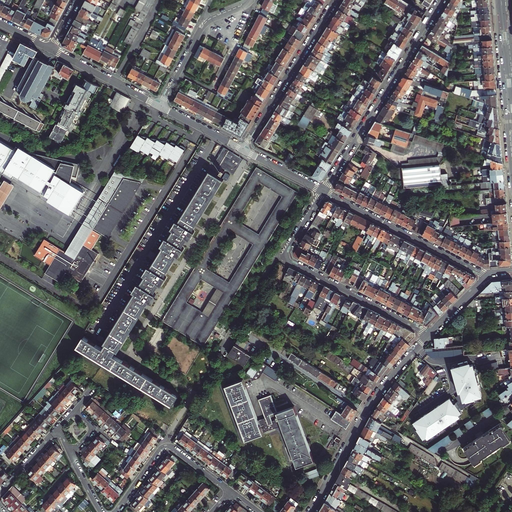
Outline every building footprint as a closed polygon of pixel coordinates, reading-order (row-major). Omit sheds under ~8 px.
[(7,0),(6,4),(1,14),(5,16),(7,17),(11,8),(8,7),(11,0),(7,0)] [(43,4),(44,0),(37,0),(35,6),(41,9),(42,7),(43,4)] [(64,0),(57,0),(58,0),(56,4),(65,8),(67,4),(68,2),(64,0)] [(96,6),(86,0),(85,3),(82,7),(93,13),(96,6)] [(139,0),(138,3),(136,6),(134,9),(138,11),(133,20),(136,22),(134,25),(133,26),(132,28),(130,31),(128,35),(126,38),(125,42),(131,45),(133,42),(135,38),(137,35),(139,32),(140,29),(142,25),(145,21),(146,18),(148,15),(150,12),(151,8),(153,5),(155,3),(156,0),(139,0)] [(186,0),(184,6),(187,8),(195,12),(197,8),(199,4),(191,0),(190,0),(186,0)] [(277,5),(273,3),(266,0),(265,0),(263,4),(262,7),(263,7),(262,11),(268,14),(269,10),(273,12),(277,5)] [(308,0),(309,0),(308,3),(320,10),(323,5),(326,0),(308,0)] [(349,0),(344,0),(342,3),(353,10),(354,8),(359,11),(362,8),(361,8),(353,2),(352,2),(349,0)] [(386,0),(384,4),(397,11),(402,14),(404,11),(407,13),(409,11),(405,8),(407,5),(411,8),(412,5),(402,0),(386,0)] [(450,0),(450,1),(461,8),(462,2),(458,0),(450,0)] [(15,1),(11,8),(7,17),(10,19),(12,20),(18,10),(16,9),(17,7),(18,7),(19,4),(17,2),(15,1)] [(53,7),(52,9),(62,14),(64,10),(65,8),(56,4),(51,1),(49,5),(53,7)] [(461,10),(461,8),(450,1),(449,3),(447,6),(458,13),(460,9),(461,10)] [(320,10),(308,3),(304,9),(316,16),(319,13),(320,10)] [(341,5),(339,9),(350,15),(351,13),(357,16),(359,13),(353,10),(342,3),(341,5)] [(62,14),(52,9),(48,7),(44,5),(43,4),(42,7),(45,8),(49,10),(47,14),(52,16),(59,20),(61,16),(62,14)] [(21,6),(20,5),(18,10),(12,20),(22,25),(24,26),(29,17),(31,13),(32,12),(23,8),(22,9),(20,8),(21,6)] [(97,15),(101,8),(98,6),(96,6),(93,13),(97,15)] [(456,16),(458,13),(447,6),(446,8),(444,10),(455,17),(456,16)] [(489,6),(478,7),(476,7),(476,10),(471,11),(471,14),(476,14),(490,12),(490,11),(489,6)] [(81,10),(79,14),(90,20),(92,21),(94,18),(98,20),(101,21),(103,18),(100,17),(97,15),(93,13),(82,7),(81,10)] [(126,11),(121,8),(117,14),(122,18),(126,11)] [(187,8),(183,15),(191,20),(193,16),(195,12),(187,8)] [(408,18),(410,19),(418,24),(421,19),(423,16),(416,13),(418,9),(416,8),(413,13),(409,11),(408,13),(410,14),(408,18)] [(316,16),(304,9),(302,13),(300,12),(299,13),(302,15),(305,17),(313,22),(315,18),(316,16)] [(337,11),(335,15),(350,25),(353,26),(356,20),(350,15),(339,9),(337,11)] [(441,15),(455,23),(457,25),(458,22),(459,19),(456,18),(455,17),(444,10),(443,12),(441,15)] [(256,21),(264,25),(268,18),(266,17),(268,14),(262,11),(259,15),(256,21)] [(35,20),(36,17),(39,12),(37,12),(36,13),(35,12),(34,15),(33,15),(31,18),(29,17),(24,26),(28,28),(30,29),(32,26),(35,20)] [(490,12),(476,14),(477,17),(471,17),(468,18),(469,21),(472,21),(477,20),(490,19),(490,17),(490,12)] [(77,17),(76,19),(87,25),(90,20),(79,14),(77,17)] [(188,26),(191,20),(183,15),(179,22),(175,20),(173,24),(177,26),(185,31),(188,26)] [(350,25),(335,15),(334,17),(331,20),(345,29),(347,30),(350,25)] [(452,28),(455,23),(441,15),(441,16),(439,20),(449,26),(452,28)] [(297,19),(301,22),(310,27),(312,23),(313,22),(305,17),(305,18),(302,16),(300,18),(298,18),(297,19)] [(418,24),(410,19),(408,18),(405,16),(404,19),(402,22),(400,21),(401,19),(397,17),(394,20),(399,22),(402,24),(414,31),(416,27),(418,24)] [(74,22),(73,25),(82,30),(87,32),(88,30),(86,28),(87,25),(76,19),(74,22)] [(43,25),(35,20),(32,26),(30,29),(39,34),(46,38),(50,36),(55,27),(48,23),(46,26),(43,25)] [(330,23),(328,26),(341,34),(342,35),(345,29),(331,20),(330,23)] [(452,28),(449,26),(439,20),(438,21),(436,24),(446,31),(448,28),(449,28),(452,30),(453,28),(452,28)] [(267,27),(264,25),(256,21),(254,25),(253,28),(260,32),(264,34),(267,27)] [(301,22),(298,28),(306,33),(308,29),(310,27),(301,22)] [(414,31),(402,24),(400,27),(397,25),(395,28),(410,37),(412,33),(414,31)] [(447,32),(446,31),(436,24),(435,26),(433,29),(444,36),(449,39),(452,34),(447,32)] [(71,27),(70,30),(85,39),(87,35),(81,32),(82,30),(73,25),(71,27)] [(473,30),(474,34),(492,33),(491,31),(491,25),(473,27),(473,30)] [(183,34),(185,31),(177,26),(175,30),(174,29),(170,37),(173,38),(181,43),(183,39),(185,35),(183,34)] [(290,33),(293,35),(302,40),(304,36),(306,33),(298,28),(294,26),(290,33)] [(326,30),(322,35),(333,42),(335,43),(338,38),(336,37),(338,35),(340,36),(341,34),(328,26),(326,30)] [(257,39),(260,32),(253,28),(251,31),(249,35),(257,39)] [(391,33),(392,34),(407,43),(409,39),(410,37),(395,28),(391,33)] [(430,34),(439,39),(446,43),(447,41),(443,39),(444,36),(433,29),(432,31),(430,34)] [(85,39),(70,30),(69,33),(67,36),(77,41),(79,42),(81,43),(83,41),(84,41),(85,39)] [(159,33),(153,30),(150,36),(156,39),(159,33)] [(492,33),(474,34),(465,35),(455,36),(453,43),(468,42),(492,39),(492,38),(492,33)] [(407,43),(392,34),(389,39),(403,48),(405,45),(407,43)] [(428,36),(428,37),(436,43),(437,42),(439,39),(430,34),(428,36)] [(257,39),(249,35),(246,40),(244,46),(250,49),(251,46),(253,47),(257,39)] [(302,40),(293,35),(289,42),(298,47),(300,43),(302,40)] [(320,38),(318,42),(331,50),(334,45),(332,44),(333,42),(322,35),(320,38)] [(77,41),(67,36),(65,40),(62,44),(63,46),(73,52),(79,42),(77,41)] [(30,46),(15,38),(14,41),(20,45),(14,56),(13,60),(25,67),(31,54),(32,53),(30,52),(32,47),(30,46)] [(92,38),(88,45),(87,46),(85,50),(83,53),(87,55),(92,57),(99,42),(92,38)] [(181,43),(173,38),(169,46),(177,50),(179,47),(181,43)] [(391,48),(387,54),(396,59),(400,53),(403,48),(389,39),(387,41),(393,45),(391,48)] [(437,42),(446,47),(447,44),(446,43),(439,39),(437,42)] [(474,48),(479,48),(493,46),(493,44),(492,39),(468,42),(468,45),(469,45),(469,49),(473,48),(474,48)] [(100,59),(104,53),(106,48),(102,45),(104,42),(100,40),(99,42),(92,57),(96,59),(99,61),(100,59)] [(298,47),(289,42),(285,48),(293,53),(296,49),(298,47)] [(317,43),(314,48),(328,56),(331,50),(318,42),(317,43)] [(450,62),(453,47),(447,44),(446,47),(444,50),(447,52),(447,58),(445,57),(444,58),(450,62)] [(208,59),(212,51),(207,48),(201,45),(195,56),(198,58),(200,55),(208,59)] [(424,46),(423,45),(420,50),(429,55),(432,51),(431,50),(424,46)] [(83,53),(85,50),(78,46),(75,52),(82,56),(83,53)] [(106,48),(104,53),(100,59),(105,61),(108,62),(114,51),(115,50),(107,46),(106,48)] [(169,46),(165,53),(173,58),(175,55),(177,50),(169,46)] [(236,55),(244,59),(246,56),(249,58),(251,54),(248,52),(250,49),(244,46),(242,49),(240,48),(239,51),(236,55)] [(38,50),(32,47),(30,52),(32,53),(31,54),(34,56),(35,56),(38,50)] [(140,54),(147,58),(148,59),(152,53),(143,48),(140,54)] [(285,48),(284,48),(276,60),(277,61),(285,66),(290,59),(293,53),(285,48)] [(328,56),(314,48),(313,51),(311,53),(328,64),(331,59),(328,56)] [(425,60),(427,62),(429,63),(433,58),(429,55),(420,50),(419,52),(417,55),(425,60)] [(122,55),(114,51),(108,62),(113,65),(116,66),(122,55)] [(221,66),(225,58),(218,54),(212,51),(208,59),(221,66)] [(383,59),(384,59),(393,65),(395,61),(396,59),(387,54),(383,51),(379,56),(383,59)] [(434,52),(432,51),(429,55),(433,58),(436,60),(438,61),(441,56),(440,56),(434,52)] [(173,58),(165,53),(162,52),(156,63),(161,65),(167,69),(170,64),(173,58)] [(8,53),(1,66),(7,70),(13,60),(14,56),(8,53)] [(308,59),(325,69),(328,64),(311,53),(310,55),(308,59)] [(240,66),(244,59),(236,55),(235,58),(233,62),(240,66)] [(425,60),(417,55),(415,57),(413,61),(421,67),(422,68),(428,71),(429,69),(426,68),(427,67),(425,65),(423,64),(425,60)] [(18,87),(18,88),(18,91),(21,92),(23,91),(21,94),(20,94),(20,95),(21,94),(22,99),(22,100),(23,99),(26,101),(26,102),(27,102),(27,101),(31,100),(31,101),(32,101),(31,104),(30,103),(29,105),(36,109),(44,94),(41,93),(43,89),(44,89),(44,88),(46,84),(47,84),(46,83),(48,79),(49,79),(49,78),(51,74),(51,75),(51,74),(54,74),(55,72),(54,70),(54,69),(55,66),(54,66),(50,64),(50,63),(49,64),(48,63),(48,62),(47,62),(46,62),(45,61),(43,61),(44,60),(43,60),(42,59),(42,60),(42,59),(41,60),(40,59),(41,58),(40,58),(40,59),(35,56),(34,56),(33,58),(33,59),(31,63),(30,63),(30,64),(31,64),(28,68),(28,69),(26,73),(25,73),(26,73),(23,78),(23,77),(23,78),(21,82),(20,82),(20,83),(21,83),(18,87)] [(376,62),(380,65),(390,70),(392,67),(393,65),(384,59),(383,59),(379,56),(376,62)] [(442,57),(441,56),(438,61),(440,62),(449,68),(450,63),(450,62),(444,58),(442,57)] [(304,64),(321,74),(322,75),(325,69),(308,59),(306,61),(304,64)] [(476,67),(479,67),(495,65),(494,63),(494,59),(478,61),(475,61),(471,61),(471,63),(475,63),(476,67)] [(60,62),(57,60),(55,66),(54,69),(56,70),(55,71),(56,72),(69,79),(74,70),(72,68),(60,62)] [(285,66),(277,61),(274,66),(273,67),(271,66),(270,69),(268,68),(267,69),(269,71),(279,77),(283,71),(285,66)] [(411,64),(410,66),(418,71),(421,67),(413,61),(411,64)] [(229,69),(237,73),(240,66),(233,62),(231,65),(229,69)] [(440,62),(439,64),(443,67),(440,70),(444,72),(447,74),(448,70),(449,68),(440,62)] [(316,82),(321,74),(304,64),(303,67),(300,72),(308,77),(310,78),(316,82)] [(390,70),(380,65),(379,67),(380,67),(376,74),(384,79),(388,73),(390,70)] [(418,71),(410,66),(408,68),(407,71),(415,76),(428,81),(429,81),(430,78),(423,73),(422,74),(418,71)] [(440,70),(434,66),(433,69),(442,75),(444,72),(440,70)] [(428,71),(422,68),(421,67),(418,71),(422,74),(423,73),(430,78),(431,78),(433,74),(428,71)] [(133,78),(136,80),(139,72),(132,68),(128,76),(133,78)] [(225,76),(233,81),(237,73),(229,69),(228,72),(225,76)] [(269,71),(265,78),(274,84),(277,79),(279,77),(269,71)] [(406,73),(404,76),(426,84),(428,81),(415,76),(407,71),(406,73)] [(139,72),(136,80),(140,82),(143,84),(147,76),(139,72)] [(308,77),(300,72),(298,74),(296,77),(305,82),(308,77)] [(265,78),(261,75),(259,78),(260,79),(258,83),(259,84),(261,85),(270,91),(273,87),(274,84),(265,78)] [(383,81),(372,75),(368,82),(379,88),(381,84),(383,81)] [(154,79),(147,76),(143,84),(146,85),(150,87),(154,79)] [(229,88),(233,81),(225,76),(224,80),(222,83),(229,88)] [(411,84),(412,83),(415,86),(424,89),(426,84),(404,76),(403,77),(402,79),(401,79),(411,85),(411,84)] [(295,78),(293,83),(303,89),(306,85),(308,86),(309,85),(307,84),(305,82),(296,77),(295,78)] [(51,137),(62,143),(69,130),(72,132),(76,125),(78,121),(83,112),(85,107),(88,101),(90,97),(93,92),(96,93),(100,86),(101,87),(101,86),(93,82),(85,78),(85,79),(86,79),(83,86),(77,83),(76,87),(68,103),(66,107),(51,137)] [(154,79),(150,87),(154,89),(157,91),(161,83),(154,79)] [(363,86),(375,93),(377,90),(379,88),(368,82),(364,79),(363,82),(365,83),(363,86)] [(408,90),(411,85),(401,79),(401,81),(399,84),(408,90)] [(456,87),(454,93),(470,98),(470,96),(475,96),(497,94),(497,87),(496,79),(481,80),(478,80),(474,81),(474,86),(479,85),(479,90),(475,91),(472,91),(462,88),(456,87)] [(332,92),(333,89),(337,84),(333,82),(328,89),(329,90),(332,92)] [(228,90),(229,88),(222,83),(220,86),(218,91),(219,91),(217,95),(224,98),(228,100),(229,96),(231,97),(233,93),(228,90)] [(303,89),(293,83),(292,84),(289,88),(300,94),(302,90),(304,91),(305,90),(303,89)] [(374,96),(375,93),(363,86),(360,83),(359,83),(356,89),(357,89),(360,91),(372,98),(374,96)] [(398,85),(396,88),(405,94),(408,90),(399,84),(398,85)] [(261,85),(257,92),(255,96),(264,101),(268,94),(270,91),(261,85)] [(302,96),(300,94),(289,88),(288,90),(286,93),(297,100),(298,100),(300,96),(302,97),(302,96)] [(405,94),(396,88),(395,89),(393,93),(402,98),(405,94)] [(371,101),(372,98),(360,91),(357,89),(355,93),(354,92),(353,94),(357,97),(369,104),(371,101)] [(445,90),(442,89),(440,95),(438,100),(425,96),(424,95),(424,96),(421,96),(415,114),(421,116),(426,103),(436,106),(435,109),(437,109),(435,118),(440,119),(450,92),(449,91),(445,90)] [(130,101),(131,98),(122,94),(117,91),(118,94),(116,94),(113,99),(110,105),(110,106),(124,113),(126,108),(130,101)] [(202,104),(198,112),(202,115),(205,116),(210,108),(211,105),(207,103),(212,92),(209,91),(203,101),(202,104)] [(178,102),(182,104),(187,96),(179,92),(174,100),(178,102)] [(186,106),(190,108),(194,100),(196,97),(188,93),(187,96),(182,104),(186,106)] [(285,95),(283,98),(287,100),(287,101),(290,104),(291,103),(294,105),(295,106),(296,107),(297,105),(295,104),(297,100),(286,93),(285,95)] [(392,94),(391,97),(400,102),(403,103),(405,99),(402,98),(393,93),(392,94)] [(369,104),(357,97),(353,94),(350,100),(365,109),(367,106),(369,104)] [(497,94),(475,96),(470,96),(470,98),(475,100),(481,102),(482,102),(486,103),(498,107),(498,104),(497,97),(497,94)] [(264,101),(255,96),(253,95),(251,99),(250,98),(245,107),(245,108),(240,116),(242,117),(250,123),(256,113),(264,101)] [(390,98),(388,101),(397,106),(398,104),(404,106),(407,107),(412,108),(412,110),(413,110),(415,111),(417,107),(413,105),(410,105),(403,103),(400,102),(391,97),(390,98)] [(282,100),(279,104),(291,111),(294,105),(291,103),(290,104),(287,101),(287,100),(283,98),(282,100)] [(5,102),(0,99),(0,110),(40,131),(45,123),(42,121),(42,120),(39,118),(38,119),(31,116),(31,115),(28,112),(27,114),(19,110),(20,109),(17,106),(16,108),(8,104),(9,103),(6,100),(5,102)] [(194,100),(190,108),(195,111),(198,112),(202,104),(194,100)] [(364,111),(365,109),(350,100),(347,105),(362,114),(364,111)] [(480,105),(481,102),(475,100),(473,105),(479,108),(481,108),(487,110),(488,108),(480,105)] [(387,102),(385,106),(396,109),(399,110),(401,107),(397,106),(388,101),(387,102)] [(488,108),(487,110),(499,114),(499,112),(498,107),(486,103),(482,102),(481,102),(480,105),(488,108)] [(291,111),(279,104),(278,106),(275,110),(289,118),(292,112),(291,111)] [(305,112),(304,115),(310,119),(313,114),(317,116),(320,111),(316,108),(310,105),(305,112)] [(362,114),(347,105),(346,105),(345,107),(346,107),(344,111),(359,120),(361,116),(362,114)] [(386,124),(396,109),(385,106),(382,112),(376,121),(382,123),(386,124)] [(210,108),(205,116),(210,119),(213,120),(217,112),(210,108)] [(479,114),(499,120),(499,118),(499,114),(487,110),(481,108),(479,114)] [(274,113),(271,117),(280,122),(282,119),(289,123),(291,120),(289,118),(275,110),(274,113)] [(357,122),(359,120),(344,111),(342,114),(341,113),(339,115),(356,125),(357,122)] [(225,115),(217,112),(213,120),(218,123),(220,124),(225,116),(225,115)] [(500,126),(499,120),(479,114),(478,117),(488,121),(488,122),(485,121),(484,123),(486,124),(500,128),(500,126)] [(305,128),(310,119),(304,115),(302,118),(298,124),(305,128)] [(356,125),(339,115),(336,120),(339,122),(342,124),(352,130),(354,127),(356,125)] [(239,123),(225,116),(220,124),(220,125),(230,131),(242,136),(250,123),(242,117),(240,121),(239,123)] [(280,122),(271,117),(269,120),(266,126),(275,131),(276,132),(279,127),(278,126),(281,122),(280,122)] [(484,123),(471,119),(469,125),(470,126),(482,130),(488,132),(500,136),(500,133),(500,128),(486,124),(485,127),(483,126),(484,123)] [(461,123),(456,121),(454,125),(453,128),(462,130),(463,126),(464,124),(461,123)] [(339,122),(336,125),(341,128),(340,130),(340,131),(349,136),(351,133),(352,130),(342,124),(339,122)] [(378,138),(381,128),(373,125),(372,128),(367,134),(377,138),(378,138)] [(273,135),(275,131),(266,126),(264,129),(260,135),(269,140),(270,141),(274,136),(273,135)] [(414,137),(415,134),(412,133),(396,128),(391,142),(393,143),(407,148),(409,140),(410,136),(414,137)] [(500,136),(488,132),(482,130),(481,134),(490,137),(489,139),(501,143),(501,141),(500,136)] [(336,136),(345,142),(347,138),(349,136),(340,131),(338,134),(336,136)] [(366,137),(364,141),(380,146),(383,140),(378,138),(377,138),(367,134),(366,137)] [(416,134),(415,134),(413,141),(437,149),(439,153),(437,157),(409,160),(409,163),(402,164),(402,167),(402,168),(440,164),(444,159),(444,143),(416,134)] [(177,165),(187,149),(183,146),(182,148),(173,143),(172,145),(167,143),(163,141),(162,143),(157,140),(153,139),(152,140),(148,137),(143,136),(142,138),(137,135),(130,147),(138,152),(140,150),(148,155),(150,152),(158,157),(160,155),(177,165)] [(268,142),(269,140),(260,135),(259,137),(256,142),(265,147),(268,142)] [(333,135),(328,143),(340,150),(343,145),(345,142),(336,136),(333,135)] [(501,143),(489,139),(485,138),(482,149),(487,151),(488,151),(502,156),(502,151),(501,143)] [(338,153),(340,150),(328,143),(326,142),(323,147),(325,148),(320,156),(323,158),(332,164),(338,153)] [(407,148),(393,143),(391,150),(404,155),(407,148)] [(0,178),(4,181),(12,169),(17,172),(11,180),(34,195),(40,186),(43,187),(38,197),(43,200),(41,204),(65,218),(79,227),(64,251),(61,256),(40,243),(31,257),(47,266),(42,274),(57,283),(63,274),(78,283),(96,255),(89,251),(96,239),(88,234),(88,232),(107,243),(140,189),(143,184),(113,178),(111,182),(97,204),(80,194),(66,186),(68,174),(73,175),(76,162),(22,151),(21,153),(19,157),(9,151),(0,145),(0,178)] [(377,153),(366,146),(364,150),(363,151),(367,154),(363,161),(369,165),(377,153)] [(9,151),(19,157),(21,153),(12,147),(9,151)] [(214,163),(226,170),(233,175),(239,166),(243,159),(240,157),(235,154),(224,147),(214,163)] [(485,157),(487,157),(503,162),(502,159),(502,156),(488,151),(487,156),(486,155),(485,157)] [(289,164),(294,155),(289,153),(285,162),(289,164)] [(332,164),(323,158),(319,165),(327,170),(330,167),(332,164)] [(362,175),(367,179),(373,168),(369,165),(363,161),(361,163),(361,164),(366,168),(362,175)] [(358,168),(350,163),(348,167),(354,170),(356,172),(358,168)] [(319,165),(318,164),(311,175),(313,176),(319,165)] [(441,174),(440,164),(402,168),(403,173),(404,181),(405,187),(439,184),(442,184),(442,186),(448,186),(447,173),(441,174)] [(327,170),(319,165),(313,176),(319,180),(322,179),(325,174),(327,170)] [(298,192),(257,167),(163,321),(204,346),(298,192)] [(354,170),(348,167),(347,168),(344,172),(356,179),(357,180),(358,179),(357,178),(358,176),(354,174),(356,172),(354,170)] [(482,170),(483,176),(492,175),(497,174),(497,175),(502,175),(502,174),(504,174),(504,172),(503,167),(492,169),(482,170)] [(12,169),(4,181),(13,187),(41,204),(43,200),(38,197),(43,187),(40,186),(34,195),(11,180),(17,172),(12,169)] [(222,182),(223,179),(209,171),(179,221),(176,220),(171,228),(173,230),(168,239),(166,237),(161,245),(163,247),(150,268),(148,266),(143,274),(145,275),(140,285),(137,283),(133,291),(135,292),(104,343),(106,344),(104,346),(103,349),(113,355),(114,353),(116,351),(118,352),(126,339),(131,330),(149,301),(151,302),(155,294),(153,293),(156,288),(159,284),(161,285),(166,277),(164,276),(165,273),(166,272),(174,260),(176,255),(179,256),(183,248),(182,247),(184,243),(187,238),(189,239),(194,231),(192,229),(195,225),(202,214),(210,200),(214,194),(222,182)] [(356,179),(344,172),(343,174),(341,177),(344,179),(348,181),(352,184),(356,179)] [(492,175),(483,176),(483,182),(484,182),(504,180),(504,179),(504,174),(502,174),(502,175),(497,175),(497,174),(492,175)] [(340,192),(341,193),(348,181),(344,179),(341,177),(338,182),(335,187),(336,190),(340,192)] [(504,180),(484,182),(484,186),(487,185),(490,185),(491,189),(505,188),(505,186),(504,180)] [(345,194),(346,195),(352,184),(348,181),(341,193),(345,194)] [(361,190),(356,200),(359,202),(361,203),(369,188),(370,188),(371,184),(366,181),(364,184),(361,190)] [(350,197),(351,198),(357,187),(352,184),(346,195),(350,197)] [(0,215),(14,193),(3,187),(0,192),(0,215)] [(361,190),(357,187),(351,198),(354,199),(356,200),(361,190)] [(371,188),(370,188),(369,188),(361,203),(365,205),(367,206),(371,197),(370,196),(371,195),(373,191),(371,190),(371,188)] [(489,192),(490,197),(506,196),(506,193),(505,188),(491,189),(488,189),(484,190),(484,193),(489,192)] [(371,208),(373,209),(382,193),(382,192),(376,189),(371,197),(367,206),(371,208)] [(382,193),(373,209),(377,211),(379,212),(384,203),(381,201),(382,201),(383,198),(384,194),(382,193)] [(393,200),(394,197),(394,196),(392,195),(388,202),(388,205),(384,203),(379,212),(383,214),(385,215),(393,200)] [(506,196),(490,197),(490,198),(486,198),(487,204),(491,204),(507,202),(506,201),(506,196)] [(393,206),(396,201),(393,200),(385,215),(388,217),(391,218),(396,208),(392,207),(393,206)] [(326,213),(332,216),(333,215),(338,205),(335,204),(330,201),(326,202),(318,215),(324,218),(326,213)] [(481,214),(493,213),(507,211),(507,208),(507,202),(491,204),(491,208),(491,210),(489,210),(488,209),(482,209),(481,211),(481,214)] [(336,223),(344,208),(342,207),(338,205),(333,215),(336,216),(334,221),(335,221),(334,222),(336,223)] [(406,211),(407,209),(405,207),(402,212),(397,221),(400,223),(402,224),(407,212),(406,211)] [(335,224),(341,227),(349,211),(347,210),(344,208),(336,223),(335,224)] [(402,212),(396,208),(391,218),(394,220),(397,221),(402,212)] [(349,211),(341,227),(340,228),(338,234),(340,235),(343,230),(344,230),(346,226),(347,223),(346,222),(347,221),(350,223),(351,222),(355,214),(353,213),(349,211)] [(413,219),(411,218),(407,226),(410,228),(412,229),(419,214),(421,211),(417,211),(413,219)] [(426,211),(421,211),(419,214),(427,217),(426,219),(431,220),(434,213),(426,211)] [(493,213),(494,222),(508,221),(508,219),(507,211),(493,213)] [(411,212),(407,212),(402,224),(405,225),(407,226),(411,218),(411,217),(409,216),(411,212)] [(369,221),(355,214),(351,222),(363,229),(362,232),(366,234),(367,232),(371,222),(369,221)] [(459,216),(450,217),(450,218),(451,227),(460,226),(459,216)] [(431,239),(439,222),(435,220),(433,224),(429,222),(428,224),(423,235),(427,237),(431,239)] [(440,221),(439,222),(431,239),(434,241),(436,242),(441,233),(437,231),(437,230),(439,231),(441,226),(443,222),(440,221)] [(508,221),(494,222),(488,223),(488,226),(484,227),(484,230),(496,228),(499,228),(509,227),(509,225),(508,221)] [(376,224),(371,222),(367,232),(369,233),(364,242),(364,246),(366,247),(367,245),(377,225),(376,224)] [(423,235),(428,224),(424,222),(421,228),(417,227),(415,231),(416,231),(423,235)] [(318,227),(312,224),(310,227),(314,230),(319,232),(321,230),(318,227)] [(381,227),(377,225),(367,245),(370,247),(373,241),(375,242),(383,228),(381,227)] [(444,235),(441,233),(436,242),(440,244),(442,245),(450,229),(451,228),(448,227),(447,229),(446,228),(444,233),(445,234),(444,235)] [(383,228),(375,242),(370,252),(373,253),(376,248),(375,248),(377,244),(378,245),(380,241),(380,239),(384,241),(386,236),(385,236),(388,231),(386,230),(383,228)] [(329,237),(332,232),(326,229),(325,231),(323,234),(329,237)] [(451,230),(450,229),(442,245),(445,246),(447,247),(452,239),(450,238),(451,236),(452,233),(451,232),(451,231),(451,230)] [(319,232),(314,230),(313,232),(311,236),(315,239),(317,240),(319,236),(321,238),(323,234),(319,232)] [(387,246),(394,234),(392,233),(388,231),(385,236),(386,236),(384,241),(387,242),(385,243),(383,247),(384,248),(382,251),(380,255),(382,256),(387,246)] [(304,236),(303,239),(311,244),(312,244),(315,239),(311,236),(306,234),(304,236)] [(396,248),(398,244),(396,243),(399,237),(396,235),(394,234),(387,246),(398,252),(399,250),(396,248)] [(454,240),(452,239),(447,247),(451,249),(453,250),(458,241),(461,236),(461,235),(460,234),(459,236),(456,235),(456,236),(454,240)] [(362,241),(363,239),(359,236),(357,240),(352,249),(356,251),(357,252),(362,241)] [(458,253),(465,240),(466,239),(464,237),(463,239),(462,238),(459,242),(458,241),(453,250),(457,252),(458,253)] [(399,244),(398,244),(396,248),(399,250),(405,240),(404,239),(402,238),(399,244)] [(311,244),(303,239),(301,241),(299,244),(305,247),(308,249),(309,250),(312,251),(314,248),(310,246),(311,244)] [(405,240),(399,250),(398,252),(396,256),(398,257),(398,256),(400,257),(402,253),(404,255),(410,242),(409,242),(405,240)] [(462,255),(464,256),(470,245),(468,244),(469,242),(465,240),(458,253),(462,255)] [(411,255),(416,245),(414,245),(410,242),(404,255),(406,256),(405,259),(403,262),(406,264),(410,257),(411,255)] [(338,258),(343,261),(344,259),(350,248),(343,245),(340,243),(333,255),(329,265),(325,272),(328,273),(330,274),(338,258)] [(470,259),(476,246),(471,243),(470,245),(464,256),(468,258),(470,259)] [(305,261),(308,263),(314,252),(312,251),(309,250),(307,254),(305,253),(306,252),(303,251),(305,247),(299,244),(294,253),(295,256),(305,261)] [(411,255),(415,257),(420,248),(419,247),(416,245),(411,255)] [(477,245),(476,246),(470,259),(473,261),(475,262),(480,252),(478,251),(480,247),(477,245)] [(323,248),(321,252),(314,266),(317,268),(319,269),(326,257),(324,255),(325,252),(323,252),(325,249),(323,248)] [(420,248),(415,257),(415,258),(414,260),(413,262),(414,262),(415,261),(417,263),(416,265),(419,266),(427,251),(425,250),(420,248)] [(489,254),(489,256),(489,259),(491,266),(510,264),(511,262),(511,258),(497,260),(494,260),(493,260),(492,257),(492,254),(493,254),(492,253),(492,251),(492,248),(488,248),(489,250),(489,254)] [(314,266),(321,252),(316,249),(314,252),(308,263),(311,265),(314,266)] [(480,252),(475,262),(478,263),(480,264),(484,257),(484,254),(485,249),(482,249),(480,252)] [(364,256),(357,252),(356,251),(355,254),(359,256),(357,260),(359,261),(358,264),(355,263),(349,272),(344,282),(346,283),(348,283),(350,279),(355,282),(358,276),(360,271),(355,269),(357,266),(358,267),(364,256)] [(427,251),(419,266),(420,267),(421,266),(426,268),(433,254),(430,253),(427,251)] [(329,265),(333,255),(329,253),(324,263),(326,264),(329,265)] [(433,268),(438,257),(436,256),(433,254),(426,268),(425,270),(424,272),(429,275),(433,268)] [(442,259),(438,257),(433,268),(436,270),(434,271),(433,274),(436,275),(444,260),(442,259)] [(335,277),(343,261),(338,258),(330,274),(333,276),(335,277)] [(344,259),(343,261),(335,277),(339,279),(341,280),(346,271),(349,266),(347,265),(347,266),(344,264),(346,260),(344,259)] [(447,262),(444,260),(436,275),(434,278),(433,280),(435,281),(438,277),(439,277),(439,276),(441,273),(441,271),(444,272),(449,263),(447,262)] [(452,272),(452,271),(455,266),(453,265),(449,263),(444,272),(443,275),(444,276),(444,277),(445,278),(446,277),(449,278),(451,273),(452,272)] [(458,276),(459,277),(462,269),(459,268),(455,266),(452,271),(455,273),(454,276),(455,277),(456,278),(458,276)] [(292,283),(298,272),(295,271),(290,267),(285,276),(292,280),(291,282),(292,283)] [(462,269),(459,277),(460,278),(463,279),(467,272),(465,271),(462,269)] [(349,272),(346,271),(341,280),(343,281),(344,282),(349,272)] [(301,273),(298,272),(292,283),(292,284),(296,286),(302,274),(301,273)] [(469,273),(467,272),(463,279),(461,281),(460,282),(462,284),(466,282),(467,283),(472,274),(469,273)] [(374,274),(373,273),(369,281),(366,287),(364,292),(366,293),(369,294),(371,290),(372,290),(375,285),(374,285),(372,284),(374,281),(372,279),(373,278),(374,279),(376,275),(374,274)] [(301,291),(308,277),(304,275),(302,274),(296,286),(288,302),(294,305),(295,302),(301,291)] [(466,282),(462,284),(467,289),(476,279),(476,277),(474,276),(472,274),(467,283),(466,282)] [(290,282),(284,293),(286,295),(292,284),(292,283),(291,282),(292,280),(285,276),(284,279),(290,282)] [(358,276),(355,282),(353,286),(359,289),(364,279),(358,276)] [(312,279),(308,277),(301,291),(306,294),(314,280),(312,279)] [(373,296),(375,298),(383,282),(384,280),(378,277),(376,282),(374,285),(375,285),(372,290),(371,290),(369,294),(373,296)] [(369,281),(364,279),(359,289),(361,291),(364,292),(366,287),(369,281)] [(444,283),(445,285),(456,296),(460,291),(451,281),(448,279),(447,280),(444,283)] [(317,282),(314,280),(306,294),(305,297),(310,300),(316,290),(319,283),(317,282)] [(481,294),(501,292),(511,291),(511,280),(494,282),(481,294)] [(381,301),(386,291),(383,289),(386,284),(385,283),(383,282),(375,298),(378,299),(381,301)] [(388,292),(386,291),(381,301),(384,302),(386,303),(395,285),(396,284),(393,282),(388,292)] [(323,285),(319,283),(316,290),(321,292),(325,286),(323,285)] [(399,287),(395,285),(386,303),(389,305),(391,306),(397,296),(395,295),(399,287)] [(456,296),(445,285),(441,290),(446,294),(453,302),(456,299),(458,298),(456,296)] [(319,309),(330,289),(328,287),(325,286),(321,292),(314,306),(319,309)] [(333,290),(330,289),(319,309),(325,312),(336,291),(333,290)] [(407,290),(405,293),(397,309),(401,311),(403,312),(408,302),(404,300),(405,299),(406,300),(410,292),(407,290)] [(439,294),(438,293),(435,290),(434,292),(436,293),(438,296),(449,306),(452,304),(453,302),(446,294),(445,295),(441,292),(439,294)] [(336,291),(325,312),(328,313),(324,321),(327,322),(338,303),(337,303),(341,294),(339,293),(336,291)] [(397,309),(405,293),(402,291),(400,296),(400,297),(401,297),(400,298),(397,296),(391,306),(395,308),(397,309)] [(511,291),(501,292),(501,296),(497,297),(497,299),(511,297),(511,291)] [(338,303),(340,304),(343,306),(346,300),(347,298),(344,296),(341,294),(337,303),(338,303)] [(411,304),(408,302),(403,312),(406,314),(408,315),(416,300),(418,297),(414,295),(411,302),(411,304)] [(434,295),(431,298),(445,311),(448,308),(449,306),(438,296),(436,298),(434,295)] [(506,301),(506,305),(511,304),(511,297),(497,299),(497,303),(504,303),(505,302),(506,301)] [(429,304),(431,306),(438,314),(440,315),(443,312),(445,311),(431,298),(427,302),(429,304)] [(350,302),(346,300),(343,306),(341,309),(346,311),(345,312),(347,313),(348,312),(352,303),(350,302)] [(416,307),(418,303),(418,302),(416,300),(408,315),(412,317),(417,319),(422,310),(416,307)] [(354,301),(348,312),(356,316),(363,321),(369,309),(363,306),(363,305),(362,306),(358,303),(354,301)] [(511,304),(506,305),(507,309),(502,309),(502,313),(511,311),(511,304)] [(313,309),(307,306),(304,312),(309,315),(313,309)] [(430,307),(428,310),(422,322),(427,324),(433,318),(438,314),(431,306),(430,307)] [(422,322),(428,310),(427,310),(423,308),(422,310),(417,319),(420,321),(422,322)] [(372,310),(369,309),(363,321),(362,322),(367,325),(374,311),(372,310)] [(378,313),(374,311),(367,325),(363,333),(367,334),(368,332),(371,333),(373,328),(380,315),(378,313)] [(511,311),(502,313),(498,313),(498,312),(497,312),(497,316),(503,316),(503,320),(511,318),(511,311)] [(384,317),(380,315),(373,328),(380,332),(387,318),(384,317)] [(385,335),(392,321),(390,319),(387,318),(380,332),(376,338),(378,339),(379,338),(382,333),(385,335)] [(511,318),(503,320),(501,320),(502,323),(505,323),(506,322),(507,322),(508,326),(511,325),(511,318)] [(321,320),(320,322),(331,329),(333,326),(321,320)] [(396,322),(392,321),(385,335),(391,338),(391,336),(393,334),(394,332),(394,331),(398,324),(396,322)] [(337,386),(339,383),(338,382),(248,324),(245,330),(335,389),(337,386)] [(402,337),(408,343),(413,338),(415,337),(415,332),(405,327),(398,324),(394,331),(396,332),(398,334),(402,337)] [(485,328),(485,333),(494,332),(501,331),(508,331),(511,331),(511,337),(505,338),(505,342),(508,342),(511,341),(511,325),(508,326),(485,328)] [(393,334),(391,336),(407,350),(409,346),(411,345),(408,343),(402,337),(400,340),(400,339),(396,336),(393,334)] [(394,347),(403,354),(405,351),(407,350),(391,336),(391,338),(388,342),(390,343),(392,341),(394,343),(395,344),(397,344),(394,347)] [(437,339),(436,340),(437,344),(437,349),(451,348),(451,344),(453,344),(452,342),(456,341),(464,340),(464,336),(437,339)] [(133,367),(113,355),(103,349),(101,348),(93,343),(83,337),(77,347),(172,406),(179,395),(177,394),(163,385),(148,377),(133,367)] [(235,344),(242,349),(247,341),(240,337),(239,339),(235,344)] [(401,356),(403,354),(394,347),(392,345),(390,343),(388,342),(387,345),(391,349),(392,349),(393,350),(391,353),(399,359),(401,356)] [(246,364),(252,355),(242,349),(235,344),(229,354),(246,364)] [(191,366),(198,352),(191,349),(184,363),(191,366)] [(399,359),(391,353),(389,351),(387,349),(386,350),(386,351),(386,352),(389,354),(386,357),(387,357),(394,364),(397,360),(399,359)] [(346,370),(350,373),(355,376),(373,387),(375,384),(377,381),(350,364),(330,351),(326,357),(346,370)] [(371,363),(368,367),(381,376),(385,371),(389,366),(379,360),(374,356),(370,361),(370,360),(369,359),(368,359),(367,360),(366,359),(365,361),(366,362),(366,361),(368,363),(371,363)] [(385,359),(382,357),(382,358),(381,357),(379,360),(389,366),(391,368),(393,365),(394,364),(387,357),(385,359)] [(368,367),(354,358),(350,364),(377,381),(380,378),(381,376),(368,367)] [(469,365),(467,361),(458,363),(458,364),(459,366),(455,367),(454,367),(457,376),(454,377),(456,385),(458,387),(459,391),(457,391),(458,393),(461,392),(462,396),(464,395),(466,403),(475,401),(475,400),(475,398),(479,397),(482,396),(480,389),(478,384),(480,383),(477,375),(476,375),(474,370),(473,364),(469,365)] [(254,366),(248,375),(250,376),(252,381),(259,378),(263,372),(276,380),(279,377),(281,374),(264,363),(260,370),(254,366)] [(208,376),(211,368),(205,365),(202,373),(208,376)] [(428,389),(431,385),(439,374),(428,365),(420,375),(422,377),(424,378),(426,376),(427,377),(422,384),(428,389)] [(505,387),(507,385),(511,382),(511,368),(508,369),(508,374),(511,374),(511,379),(510,379),(503,384),(505,387)] [(351,382),(356,385),(368,394),(371,390),(373,387),(355,376),(351,382)] [(73,382),(75,379),(73,377),(70,380),(65,386),(67,387),(73,382)] [(79,388),(82,385),(75,379),(73,382),(67,387),(74,394),(79,388)] [(243,379),(226,386),(245,440),(263,434),(263,433),(258,420),(245,383),(243,379)] [(504,398),(511,392),(511,382),(507,385),(509,389),(502,394),(504,398)] [(412,395),(397,383),(395,385),(393,388),(404,397),(408,400),(412,395)] [(352,391),(364,399),(366,396),(367,396),(368,395),(368,394),(356,385),(352,391)] [(492,395),(504,388),(502,386),(490,393),(492,395)] [(74,394),(67,387),(62,393),(69,400),(72,396),(74,394)] [(389,393),(400,402),(404,397),(393,388),(391,390),(389,393)] [(68,401),(69,400),(62,393),(60,391),(59,390),(54,395),(64,405),(68,401)] [(388,395),(386,398),(398,408),(399,407),(400,408),(403,404),(400,402),(389,393),(388,395)] [(64,405),(54,395),(49,401),(59,411),(63,407),(64,405)] [(271,395),(259,399),(266,418),(268,425),(273,424),(272,422),(270,415),(277,413),(277,412),(275,407),(271,395)] [(357,409),(334,395),(333,397),(346,407),(344,410),(342,414),(352,420),(355,414),(357,409)] [(91,412),(93,413),(99,406),(93,401),(95,400),(92,397),(86,404),(88,406),(87,408),(91,412)] [(398,408),(386,398),(384,400),(382,403),(396,415),(397,416),(401,411),(398,408)] [(452,400),(451,398),(445,401),(446,403),(445,404),(442,403),(434,408),(436,410),(431,412),(428,412),(421,417),(421,419),(420,420),(419,419),(414,422),(415,425),(418,428),(416,430),(421,438),(422,437),(425,435),(427,438),(427,439),(431,436),(435,434),(439,431),(443,428),(444,429),(451,424),(450,423),(455,420),(460,416),(459,416),(458,413),(461,411),(462,411),(457,403),(456,403),(455,404),(452,400)] [(44,407),(45,407),(54,416),(58,412),(59,411),(49,401),(48,400),(47,401),(48,403),(44,407)] [(396,415),(382,403),(380,406),(379,408),(391,419),(392,420),(396,415)] [(98,418),(104,411),(99,406),(93,413),(96,417),(98,418)] [(282,424),(282,425),(295,461),(297,467),(314,460),(297,413),(294,406),(277,412),(277,413),(278,416),(277,416),(278,419),(279,419),(280,420),(279,420),(280,421),(281,421),(282,424)] [(45,407),(39,413),(49,422),(53,418),(54,416),(45,407)] [(375,413),(372,417),(384,424),(388,419),(390,421),(391,419),(379,408),(375,413)] [(487,419),(493,415),(489,409),(488,409),(483,413),(487,419)] [(340,412),(337,410),(335,413),(332,419),(344,426),(346,428),(350,423),(352,420),(342,414),(340,412)] [(101,421),(104,424),(110,417),(104,411),(98,418),(101,421)] [(34,419),(37,421),(44,427),(48,424),(49,422),(39,413),(34,419)] [(142,420),(133,413),(131,415),(140,422),(142,420)] [(109,429),(116,422),(111,418),(110,417),(104,424),(106,426),(109,429)] [(370,422),(368,426),(389,438),(400,444),(403,439),(382,427),(383,426),(384,424),(372,417),(372,419),(370,422)] [(266,418),(258,420),(263,433),(282,425),(282,424),(281,421),(280,421),(279,420),(280,420),(279,419),(278,419),(272,422),(273,424),(268,425),(266,418)] [(472,420),(466,424),(470,430),(476,426),(472,420)] [(37,421),(32,426),(39,433),(42,429),(44,427),(37,421)] [(115,434),(121,427),(116,422),(109,429),(111,430),(115,434)] [(506,426),(503,422),(465,448),(467,451),(469,450),(477,463),(484,458),(483,457),(494,450),(505,442),(506,444),(511,439),(505,428),(506,426)] [(132,431),(123,424),(121,427),(115,434),(116,435),(120,439),(121,438),(124,440),(132,431)] [(186,425),(185,424),(176,438),(179,440),(179,441),(180,442),(185,446),(192,436),(186,431),(187,430),(184,427),(186,425)] [(32,426),(27,432),(34,438),(37,435),(39,433),(32,426)] [(150,433),(146,439),(154,444),(156,441),(158,438),(158,437),(161,433),(151,426),(148,431),(150,433)] [(387,443),(389,438),(368,426),(365,432),(381,441),(382,441),(387,443)] [(461,428),(455,432),(460,438),(465,433),(461,428)] [(34,438),(27,432),(22,438),(29,444),(32,441),(34,438)] [(376,449),(381,441),(365,432),(362,437),(359,443),(376,452),(377,450),(376,449)] [(110,441),(109,441),(101,434),(95,440),(93,442),(100,448),(102,450),(104,448),(110,441)] [(451,435),(429,450),(436,454),(455,441),(451,435)] [(192,436),(185,446),(188,447),(191,450),(198,440),(192,436)] [(17,443),(24,450),(27,446),(29,444),(22,438),(17,443)] [(142,445),(149,450),(151,448),(154,444),(146,439),(142,445)] [(205,445),(198,440),(191,450),(193,452),(197,455),(205,445)] [(90,445),(88,448),(95,454),(100,448),(93,442),(90,445)] [(146,455),(149,450),(142,445),(138,442),(134,449),(145,456),(146,455)] [(17,443),(12,449),(19,455),(22,452),(24,450),(17,443)] [(376,452),(359,443),(357,446),(355,449),(364,454),(366,451),(368,452),(369,453),(381,460),(383,456),(376,452)] [(63,451),(56,444),(54,446),(53,446),(52,447),(48,452),(55,458),(58,460),(63,454),(61,453),(63,451)] [(203,459),(210,449),(205,445),(197,455),(200,456),(203,459)] [(412,451),(438,466),(435,457),(427,452),(414,445),(411,446),(409,449),(412,451)] [(6,454),(2,457),(5,460),(10,464),(16,459),(19,455),(12,449),(8,446),(3,451),(6,454)] [(133,457),(141,462),(142,460),(145,456),(134,449),(132,447),(128,453),(130,455),(133,457)] [(95,454),(88,448),(85,451),(83,454),(84,454),(81,458),(85,462),(83,464),(86,466),(91,461),(95,465),(101,459),(95,454)] [(213,451),(210,449),(203,459),(205,461),(209,464),(218,453),(214,450),(213,451)] [(376,461),(364,454),(355,449),(354,452),(352,455),(362,460),(364,457),(365,458),(365,459),(367,460),(369,460),(375,463),(376,461)] [(218,453),(209,464),(212,466),(215,468),(222,459),(225,455),(219,450),(218,453)] [(43,457),(50,464),(55,458),(48,452),(46,454),(43,457)] [(138,465),(141,462),(133,457),(130,455),(126,461),(128,463),(136,468),(138,465)] [(165,459),(163,461),(170,468),(175,462),(168,455),(165,459)] [(366,463),(362,460),(352,455),(351,458),(349,460),(358,465),(359,463),(363,465),(364,463),(366,464),(366,463)] [(41,460),(38,463),(45,469),(47,471),(52,465),(50,464),(43,457),(41,460)] [(222,459),(215,468),(218,470),(221,473),(227,465),(228,463),(222,459)] [(358,465),(349,460),(348,463),(346,466),(355,471),(356,469),(361,471),(360,474),(362,475),(366,470),(362,468),(358,465)] [(120,472),(128,478),(131,474),(132,475),(135,471),(136,468),(128,463),(126,461),(121,467),(123,468),(120,472)] [(160,468),(165,473),(166,474),(168,476),(173,470),(170,468),(163,461),(160,465),(158,467),(160,468)] [(45,469),(38,463),(35,466),(33,469),(40,475),(45,469)] [(227,465),(221,473),(225,476),(227,477),(228,476),(232,479),(238,471),(234,469),(235,468),(231,464),(229,467),(227,465)] [(444,464),(442,468),(449,472),(474,487),(480,479),(474,475),(472,478),(447,464),(444,464)] [(343,472),(353,478),(355,479),(356,477),(358,478),(359,476),(357,475),(359,473),(355,471),(346,466),(345,469),(343,472)] [(0,483),(8,475),(0,467),(0,483)] [(156,472),(154,474),(161,480),(166,474),(165,473),(160,468),(156,472)] [(28,475),(26,477),(32,484),(35,486),(37,483),(38,484),(43,478),(40,475),(33,469),(30,472),(28,474),(28,475)] [(317,469),(306,473),(309,479),(319,475),(317,469)] [(104,478),(106,476),(107,475),(101,470),(92,480),(95,483),(98,485),(104,478)] [(239,482),(243,484),(249,477),(242,472),(237,480),(239,482)] [(342,475),(341,476),(350,481),(351,482),(352,481),(353,478),(343,472),(343,473),(342,475)] [(161,480),(154,474),(152,477),(149,479),(151,480),(159,487),(164,482),(161,480)] [(350,481),(341,476),(339,480),(337,483),(347,489),(350,484),(350,481)] [(247,487),(249,489),(255,481),(249,477),(243,484),(247,487)] [(73,489),(77,485),(69,478),(64,483),(74,493),(75,491),(73,489)] [(110,483),(104,478),(98,485),(102,488),(103,490),(110,483)] [(147,484),(146,486),(155,494),(160,489),(159,487),(151,480),(147,484)] [(255,493),(261,486),(262,484),(256,480),(255,481),(249,489),(250,490),(255,493)] [(103,490),(102,491),(105,494),(108,497),(116,487),(111,482),(110,483),(103,490)] [(204,482),(198,489),(205,495),(209,490),(211,489),(204,482)] [(69,498),(74,493),(64,483),(58,489),(69,498)] [(345,493),(347,489),(337,483),(334,488),(331,493),(339,498),(343,491),(345,493)] [(112,500),(114,502),(124,490),(118,485),(116,487),(108,497),(112,500)] [(385,511),(398,511),(383,503),(352,485),(349,490),(350,491),(385,511)] [(10,505),(22,494),(13,486),(3,497),(5,499),(7,502),(10,505)] [(155,494),(146,486),(143,489),(141,492),(142,493),(150,500),(155,494)] [(267,491),(261,486),(255,493),(259,496),(261,498),(267,491)] [(53,495),(64,504),(69,498),(58,489),(53,495)] [(193,494),(200,500),(203,496),(205,495),(198,489),(193,494)] [(344,501),(350,491),(349,490),(347,489),(345,493),(343,491),(339,498),(344,501)] [(276,498),(267,491),(261,498),(265,501),(270,505),(276,498)] [(150,500),(142,493),(139,496),(137,498),(146,506),(147,507),(152,502),(150,500)] [(339,498),(331,493),(329,498),(326,502),(340,511),(341,511),(343,510),(339,507),(344,501),(339,498)] [(12,507),(15,510),(22,504),(27,499),(22,494),(10,505),(12,507)] [(198,502),(200,500),(193,494),(188,499),(195,505),(198,502)] [(53,495),(48,500),(59,509),(64,504),(53,495)] [(140,511),(146,506),(137,498),(135,500),(132,504),(132,505),(130,507),(135,511),(140,511)] [(291,498),(284,507),(291,511),(296,506),(298,504),(291,498)] [(89,503),(85,499),(78,507),(82,510),(89,503)] [(193,508),(195,505),(188,499),(183,505),(190,511),(193,508)] [(55,511),(59,509),(48,500),(43,506),(41,509),(44,511),(55,511)] [(226,511),(227,511),(245,511),(247,510),(236,502),(233,506),(232,505),(229,508),(226,511)] [(340,511),(326,502),(324,507),(322,510),(320,511),(340,511)]
